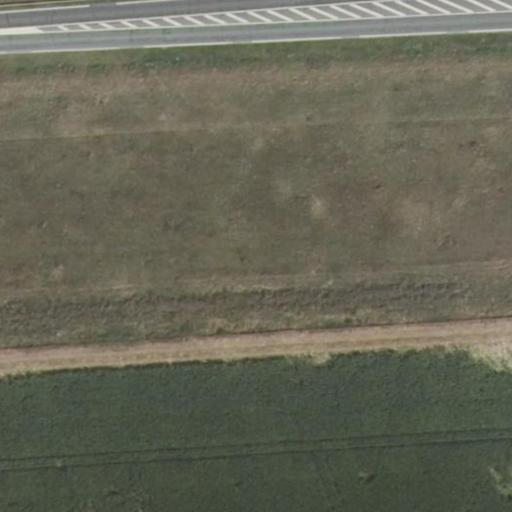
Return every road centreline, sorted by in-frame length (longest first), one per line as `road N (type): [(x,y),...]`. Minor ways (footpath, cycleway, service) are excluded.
road 1 (track): [(511,327),(0,359)]
road 2 (secondary): [(0,42),(511,21)]
road 3 (secondary): [(310,0),(0,29)]
